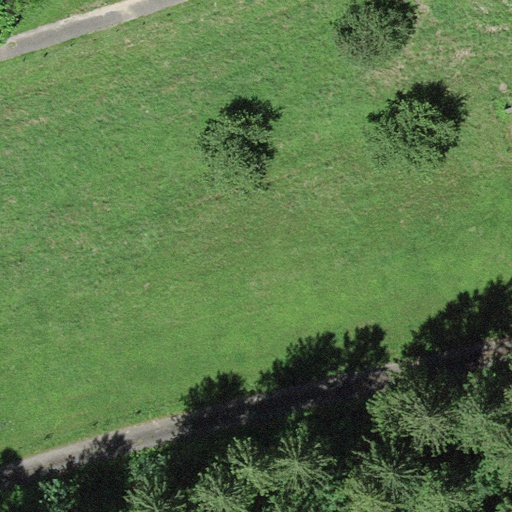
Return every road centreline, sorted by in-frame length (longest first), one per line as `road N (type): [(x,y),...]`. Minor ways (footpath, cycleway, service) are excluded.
road 1 (track): [(511,345),(326,387),(0,480)]
road 2 (track): [(0,42),(132,0)]
